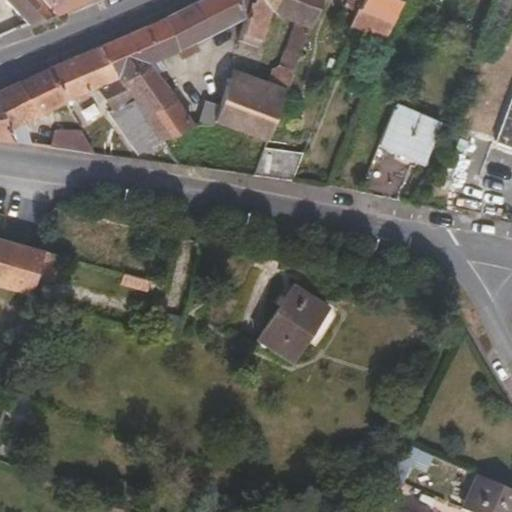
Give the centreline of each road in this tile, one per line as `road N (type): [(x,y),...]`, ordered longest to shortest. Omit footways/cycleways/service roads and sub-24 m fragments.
road 1 (secondary): [(435,236),(0,163)]
road 2 (tertiary): [(0,67),(156,0)]
